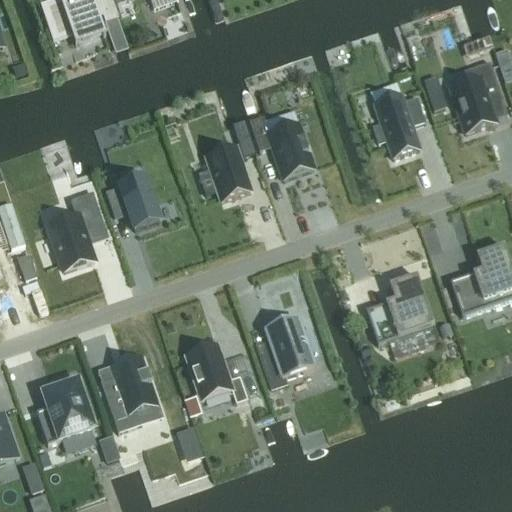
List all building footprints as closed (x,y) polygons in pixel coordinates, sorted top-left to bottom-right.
[(60,0),(62,7),(47,12),(55,33),(70,28),(85,48),(106,35),(101,21),(105,20),(106,23),(120,19),(115,4),(113,0),(60,0)] [(481,57),(493,53),(489,41),(477,46),(481,57)] [(511,67),(508,55),(496,59),(506,88),(511,85),(511,80),(511,78),(511,77),(511,67)] [(468,87),(451,92),(467,140),(499,129),(493,113),(497,112),(495,108),(506,104),(505,102),(492,66),(464,76),(468,87)] [(384,147),(387,146),(393,163),(420,154),(413,132),(426,127),(418,101),(404,106),(402,100),(375,110),(378,119),(381,129),(373,131),(379,148),(384,147)] [(263,122),(248,127),(259,157),(271,153),(282,187),(316,175),(300,128),(298,129),(269,139),(265,126),(263,122)] [(251,196),(236,153),(207,163),(222,206),(251,196)] [(217,198),(209,175),(199,178),(207,201),(217,198)] [(156,213),(147,184),(133,189),(121,193),(107,198),(109,205),(123,200),(136,235),(161,227),(156,213)] [(78,221),(48,231),(64,277),(94,267),(88,247),(107,241),(92,199),(72,206),(78,221)] [(12,208),(0,212),(0,217),(12,254),(26,249),(12,208)] [(477,261),(482,276),(451,287),(463,322),(511,304),(511,273),(504,252),(477,261)] [(379,351),(435,331),(418,282),(390,291),(395,306),(367,316),(379,351)] [(298,325),(266,337),(273,356),(261,361),(273,394),(285,390),(283,385),(315,374),(311,360),(318,358),(311,338),(304,340),(298,325)] [(449,328),(440,331),(444,342),(453,339),(449,328)] [(202,405),(232,395),(237,408),(244,405),(248,404),(240,381),(237,382),(229,385),(217,349),(187,360),(202,405)] [(370,352),(360,355),(363,362),(372,359),(370,352)] [(116,384),(102,389),(114,423),(119,437),(146,428),(141,413),(157,408),(151,388),(153,388),(148,375),(146,376),(142,364),(112,374),(116,384)] [(58,409),(37,417),(48,449),(95,433),(78,385),(53,394),(58,409)] [(197,402),(184,406),(190,422),(202,418),(197,402)] [(0,420),(0,468),(19,462),(5,419),(0,420)] [(115,437),(101,442),(109,464),(122,459),(115,437)] [(40,459),(44,472),(52,469),(48,456),(40,459)]
